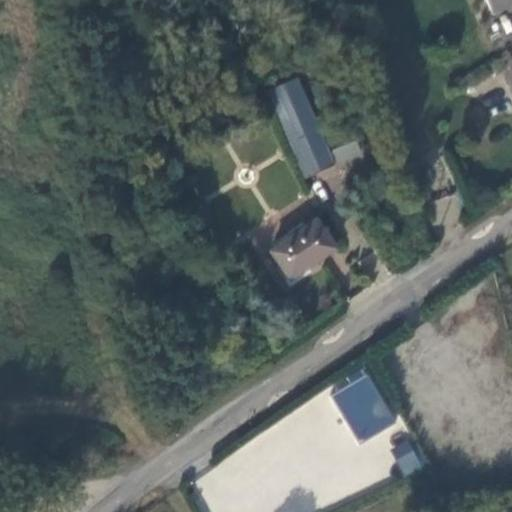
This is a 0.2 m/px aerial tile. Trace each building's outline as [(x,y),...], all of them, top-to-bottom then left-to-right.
[(511,4),(511,0),(486,0),(494,14),(511,4)] [(298,78),(268,91),(304,178),(334,165),(298,78)] [(361,154),(356,140),(333,150),(339,163),(361,154)] [(291,278),(335,248),(316,219),(271,250),(291,278)] [(371,376),(187,465),(210,511),(315,511),(386,478),(366,438),(394,424),(371,376)] [(408,440),(390,450),(405,477),(423,467),(408,440)]
